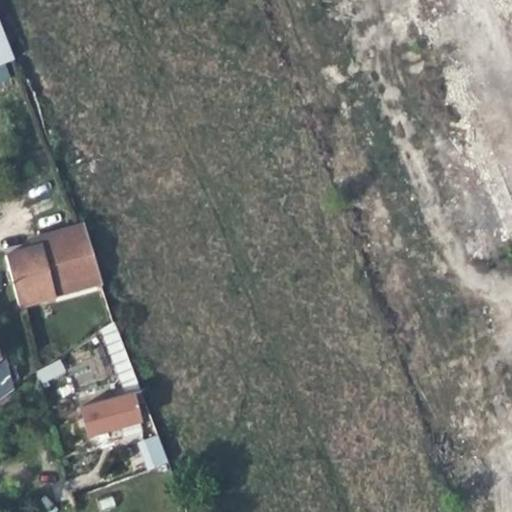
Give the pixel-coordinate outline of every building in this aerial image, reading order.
[(0,67),(0,82),(10,79),(6,66),(0,67)] [(100,272),(84,226),(82,221),(37,233),(41,244),(30,247),(4,254),(17,305),(58,293),(56,285),(100,272)] [(27,237),(30,247),(41,244),(37,233),(27,237)] [(99,330),(105,345),(123,335),(117,319),(99,330)] [(146,401),(123,335),(105,345),(123,394),(79,407),(87,435),(117,426),(120,436),(142,430),(136,405),(146,401)] [(0,354),(0,397),(11,389),(2,353),(0,354)] [(36,370),(41,383),(66,374),(61,361),(36,370)] [(147,468),(167,459),(157,432),(143,437),(146,446),(139,448),(147,468)]
